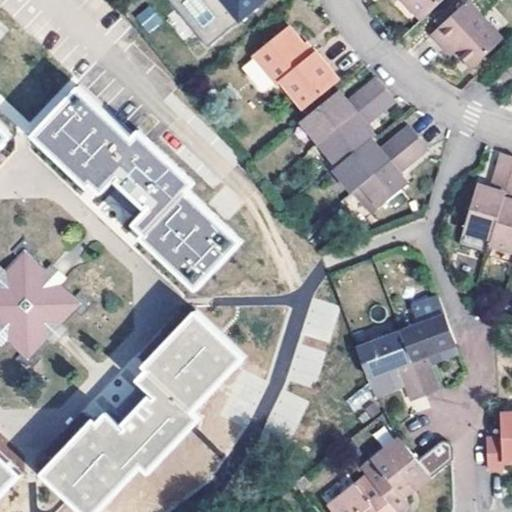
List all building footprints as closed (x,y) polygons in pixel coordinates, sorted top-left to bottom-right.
[(167,0),(210,51),(267,0),(167,0)] [(407,0),(424,18),(443,0),(407,0)] [(503,41),(467,2),(431,35),(445,49),(449,45),(472,69),(503,41)] [(154,5),(136,13),(146,32),(163,24),(154,5)] [(288,28),(254,57),(255,59),(244,68),(263,93),(275,83),(278,87),(282,84),(305,112),(339,82),(306,43),(303,46),(288,28)] [(339,93),(302,123),(320,145),(387,91),(376,79),(347,103),(339,93)] [(105,171),(114,180),(147,211),(158,222),(145,235),(142,239),(197,291),(242,243),(188,191),(194,185),(140,133),(134,140),(80,88),(33,138),(88,189),(92,185),(105,171)] [(387,91),(320,145),(339,167),(372,140),(376,137),(368,128),(372,123),(371,122),(396,102),(387,91)] [(0,122),(0,150),(14,136),(0,122)] [(395,159),(419,139),(411,129),(389,146),(389,151),(395,159)] [(391,163),(353,193),(372,216),(410,186),(401,175),(405,172),(404,171),(428,150),(419,139),(395,159),(391,163)] [(382,152),(372,140),(339,167),(334,171),(353,193),(391,163),(382,152)] [(389,151),(389,146),(385,149),(382,152),(391,163),(395,159),(389,151)] [(511,155),(503,153),(494,181),(496,185),(508,188),(511,172),(511,155)] [(105,171),(92,185),(101,194),(114,180),(105,171)] [(496,185),(494,181),(493,187),(491,192),(505,195),(506,192),(508,188),(496,185)] [(227,186),(212,201),(228,218),(243,203),(227,186)] [(492,241),(504,200),(505,195),(491,192),(476,187),(463,233),(492,241)] [(125,220),(136,206),(112,188),(101,202),(125,220)] [(511,202),(504,200),(492,241),(490,246),(511,252),(511,202)] [(158,222),(147,211),(134,225),(145,235),(158,222)] [(492,241),(463,233),(459,246),(488,255),(490,246),(492,241)] [(54,266),(48,272),(33,259),(39,252),(26,240),(13,254),(18,259),(5,273),(0,267),(0,346),(1,347),(7,342),(21,354),(15,360),(28,373),(40,361),(33,353),(46,340),(53,348),(67,333),(60,326),(73,312),(81,319),(95,305),(82,293),(75,299),(61,286),(67,279),(54,266)] [(165,388),(155,399),(125,430),(114,441),(97,424),(94,421),(41,476),(78,511),(97,511),(141,468),(147,474),(200,421),(193,414),(245,359),(197,313),(144,367),(148,372),(165,388)] [(446,317),(401,334),(412,362),(429,355),(456,345),(446,317)] [(357,351),(374,398),(397,389),(390,370),(398,367),(412,362),(401,334),(357,351)] [(425,364),(429,367),(460,355),(456,345),(429,355),(412,362),(414,368),(425,364)] [(412,362),(398,367),(390,370),(397,389),(401,388),(406,386),(402,378),(405,372),(414,368),(412,362)] [(438,392),(429,367),(425,364),(414,368),(426,397),(438,392)] [(405,372),(402,378),(406,386),(412,402),(426,397),(414,368),(405,372)] [(137,382),(155,399),(165,388),(148,372),(137,382)] [(355,410),(370,396),(362,387),(347,401),(355,410)] [(114,441),(125,430),(107,413),(97,424),(114,441)] [(487,439),(488,470),(504,469),(504,463),(511,462),(511,413),(501,414),(502,438),(487,439)] [(400,439),(362,470),(368,478),(395,511),(398,511),(408,504),(402,498),(409,492),(414,488),(415,489),(430,477),(418,463),(400,439)] [(444,443),(442,444),(418,463),(430,477),(453,458),(452,450),(451,445),(447,442),(444,443)] [(0,497),(20,477),(0,457),(0,497)] [(395,511),(368,478),(328,510),(330,511),(395,511)]
